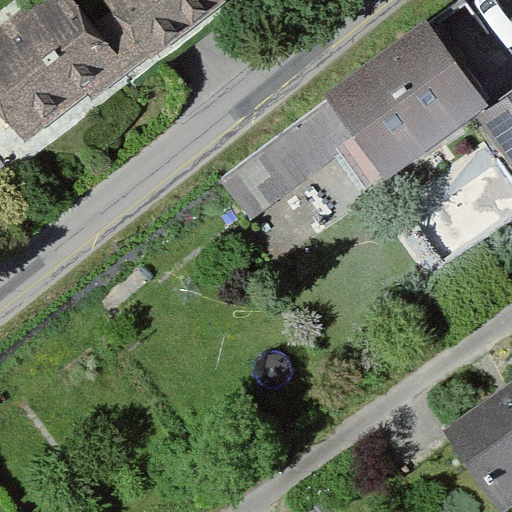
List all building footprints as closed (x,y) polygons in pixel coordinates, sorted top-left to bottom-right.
[(63,0),(49,0),(0,38),(0,97),(26,131),(88,82),(95,91),(147,50),(121,17),(94,38),(63,0)] [(108,0),(121,17),(147,50),(211,0),(108,0)] [(485,95),(435,27),(226,180),(251,213),(339,148),(365,183),(485,95)] [(511,100),(487,118),(511,153),(511,100)] [(511,494),(511,393),(456,433),(504,501),(511,494)]
